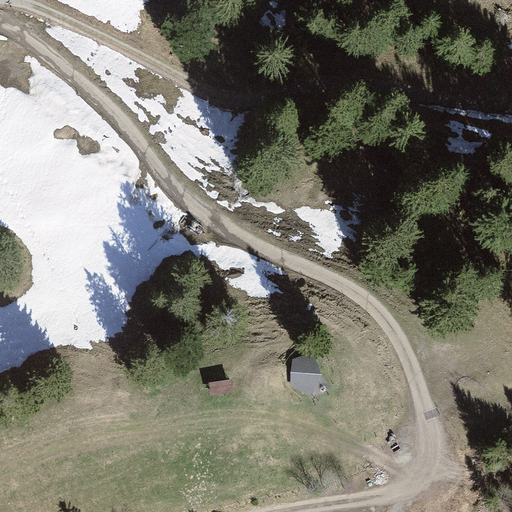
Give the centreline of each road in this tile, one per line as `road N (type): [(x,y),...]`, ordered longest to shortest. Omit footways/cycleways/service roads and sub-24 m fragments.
road 1 (track): [(0,19),(103,99),(188,214),(386,307),(418,384),(453,437),(425,476)]
road 2 (track): [(0,2),(209,98),(385,87),(511,113)]
